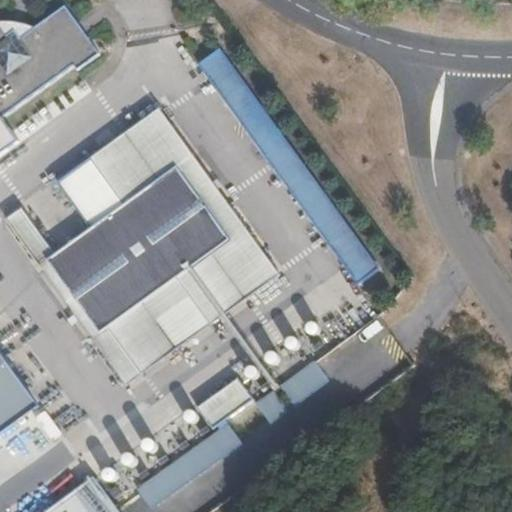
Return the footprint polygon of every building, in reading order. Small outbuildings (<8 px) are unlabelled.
[(102,53),(88,34),(80,40),(70,25),(78,19),(67,4),(21,38),(16,31),(9,36),(0,23),(0,156),(24,139),(7,115),(75,64),(79,70),(102,53)] [(88,34),(78,19),(70,25),(80,40),(88,34)] [(234,243),(182,280),(216,327),(228,319),(284,277),(164,109),(95,157),(130,208),(183,169),(234,243)] [(72,358),(80,352),(182,280),(234,243),(183,169),(130,208),(29,281),(21,286),(72,358)] [(114,400),(80,352),(72,358),(21,286),(29,281),(0,240),(0,275),(96,412),(114,400)] [(182,280),(80,352),(114,400),(216,327),(182,280)] [(0,443),(38,417),(0,363),(0,443)] [(297,409),(332,385),(318,366),(283,391),(297,409)] [(242,383),(200,413),(214,434),(230,423),(240,416),(256,404),(242,383)] [(256,439),(290,414),(277,395),(243,420),(256,439)] [(247,445),(256,439),(243,420),(240,416),(230,423),(233,426),(247,445)] [(153,511),(154,511),(247,445),(233,426),(140,493),(153,511)] [(119,511),(97,481),(53,511),(119,511)]
